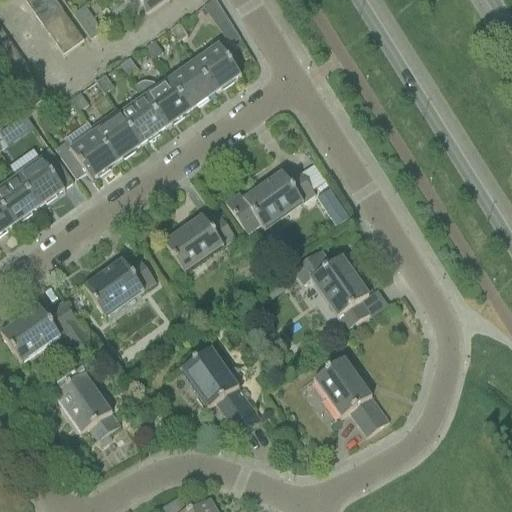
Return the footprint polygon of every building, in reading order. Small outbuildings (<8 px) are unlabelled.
[(36,0),(26,7),(33,18),(54,3),(51,0),(36,0)] [(139,0),(143,5),(144,19),(171,0),(139,0)] [(33,18),(40,28),(61,13),(54,3),(33,18)] [(214,3),(202,11),(211,24),(222,17),(214,3)] [(72,17),(88,40),(90,43),(102,35),(84,8),(72,17)] [(40,28),(48,38),(68,23),(61,13),(40,28)] [(48,38),(55,48),(76,34),(68,23),(48,38)] [(170,33),(169,34),(177,46),(186,40),(178,28),(170,33)] [(76,34),(55,48),(62,59),(83,44),(76,34)] [(0,40),(0,56),(11,48),(4,38),(0,40)] [(146,51),(145,52),(153,63),(161,57),(153,45),(146,51)] [(0,56),(0,71),(18,59),(11,48),(0,56)] [(218,51),(194,68),(214,97),(238,80),(239,82),(241,81),(218,49),(217,49),(218,51)] [(0,71),(0,76),(5,84),(26,69),(18,59),(0,71)] [(121,68),(120,69),(128,81),(137,74),(129,63),(121,68)] [(194,68),(169,86),(189,114),(214,97),(194,68)] [(5,84),(12,94),(33,79),(26,69),(5,84)] [(12,94),(19,104),(40,90),(33,79),(12,94)] [(97,85),(95,86),(103,98),(112,92),(104,80),(97,85)] [(136,91),(145,104),(164,132),(189,114),(169,86),(158,94),(154,88),(143,86),(136,91)] [(40,90),(19,104),(26,115),(47,100),(40,90)] [(80,97),(70,104),(79,116),(88,109),(80,97)] [(145,104),(120,121),(140,149),(164,132),(145,104)] [(115,114),(90,132),(93,136),(95,139),(115,167),(140,149),(120,121),(115,114)] [(46,121),(37,127),(45,139),(54,133),(46,121)] [(115,167),(95,139),(70,156),(65,148),(55,156),(75,185),(85,178),(91,187),(93,185),(91,183),(115,167)] [(42,165),(18,182),(37,210),(61,193),(63,196),(64,195),(63,192),(71,186),(47,152),(38,159),(42,165)] [(239,197),(225,207),(237,223),(248,239),(261,229),(265,235),(266,234),(263,231),(301,204),(303,207),(315,198),(312,194),(324,186),(313,170),(301,178),(299,175),(287,184),(281,176),(280,176),(282,178),(245,205),(239,197)] [(18,182),(0,194),(0,210),(12,228),(37,210),(18,182)] [(328,194),(316,202),(335,231),(348,222),(328,194)] [(0,210),(0,236),(12,228),(0,210)] [(163,246),(162,247),(174,263),(185,278),(186,278),(183,274),(221,247),(223,251),(235,242),(231,235),(219,219),(207,228),(201,219),(200,220),(202,222),(165,248),(163,246)] [(304,267),(293,275),(303,289),(310,285),(314,282),(340,319),(337,321),(341,327),(346,334),(369,318),(361,306),(369,300),(368,299),(366,300),(358,289),(362,287),(354,275),(350,278),(340,264),(342,262),(341,261),(330,269),(320,255),(304,267)] [(84,291),(83,292),(94,308),(104,322),(105,322),(103,318),(141,291),(143,295),(155,287),(139,264),(127,272),(121,264),(120,265),(122,267),(85,293),(84,291)] [(280,289),(250,310),(255,316),(284,294),(280,289)] [(78,363),(95,351),(62,305),(44,319),(38,310),(37,311),(38,313),(2,339),(0,337),(0,339),(21,369),(22,368),(20,365),(57,338),(60,342),(62,340),(78,363)] [(211,354),(179,375),(180,377),(206,413),(207,415),(215,409),(237,441),(260,424),(249,408),(237,392),(235,393),(210,356),(211,355),(211,354)] [(317,383),(332,404),(343,420),(339,423),(340,424),(348,418),(366,443),(389,426),(371,401),(369,402),(342,365),(344,363),(343,363),(313,384),(314,386),(317,383)] [(83,379),(69,389),(52,401),(53,402),(57,399),(83,436),(79,439),(80,440),(88,435),(96,447),(119,431),(110,418),(108,419),(82,382),(84,380),(83,379)] [(179,502),(163,511),(164,511),(163,511),(184,511),(179,502)]
